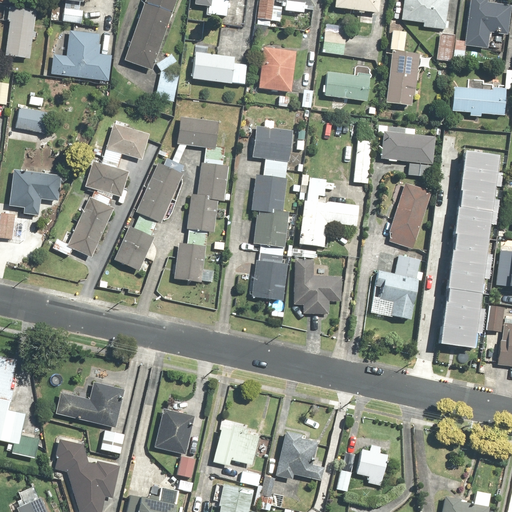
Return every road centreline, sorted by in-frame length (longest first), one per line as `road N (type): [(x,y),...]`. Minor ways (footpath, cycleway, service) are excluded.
road 1 (residential): [(0,298),(511,414)]
road 2 (unknown): [(135,329),(193,157)]
